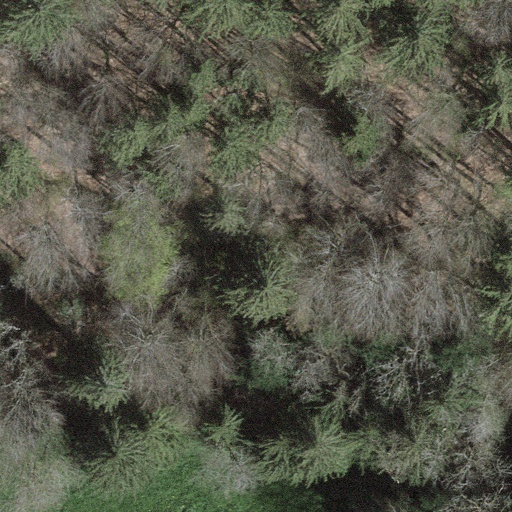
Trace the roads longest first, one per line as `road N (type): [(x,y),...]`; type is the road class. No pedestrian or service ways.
road 1 (track): [(511,296),(183,285),(91,269),(22,240),(0,240)]
road 2 (track): [(511,121),(333,190),(22,240)]
road 3 (track): [(511,443),(342,507)]
